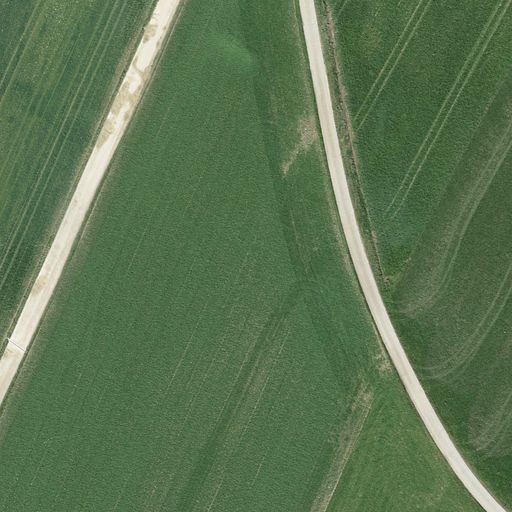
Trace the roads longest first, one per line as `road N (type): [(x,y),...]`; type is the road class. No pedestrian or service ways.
road 1 (track): [(302,0),(349,218),(409,385),(464,485),(491,511)]
road 2 (track): [(165,0),(0,397)]
